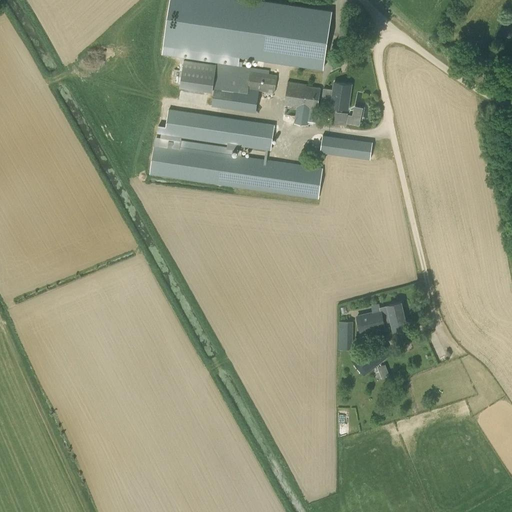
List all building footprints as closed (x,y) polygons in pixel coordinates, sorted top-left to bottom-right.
[(256,0),(170,0),(162,54),(238,65),(239,56),(323,68),(331,11),(256,0)] [(350,29),(340,28),(337,46),(347,48),(350,29)] [(251,68),(227,65),(184,59),(181,83),(214,88),(211,106),(221,107),(255,113),(259,92),(274,94),(277,75),(268,74),(269,71),(251,68)] [(321,87),(287,82),(284,105),(297,107),(294,123),(308,125),(308,121),(315,123),(321,87)] [(351,85),(334,82),(333,90),(324,89),(323,94),(332,96),(330,107),(347,109),(351,85)] [(271,149),(275,126),(170,110),(166,134),(271,149)] [(350,121),(360,123),(361,117),(358,117),(359,115),(355,114),(355,116),(352,115),(350,121)] [(370,159),(372,142),(363,141),(323,135),(322,142),(320,151),(320,152),(324,152),(370,159)] [(322,168),(154,143),(149,174),(318,199),(322,168)] [(400,303),(388,306),(390,315),(382,317),(381,310),(357,316),(361,333),(384,328),(385,331),(405,326),(400,303)] [(339,320),(338,348),(352,349),(353,321),(339,320)] [(364,350),(354,359),(361,368),(365,374),(377,366),(375,363),(389,353),(380,342),(366,353),(364,350)] [(379,366),(382,378),(390,376),(387,364),(379,366)]
